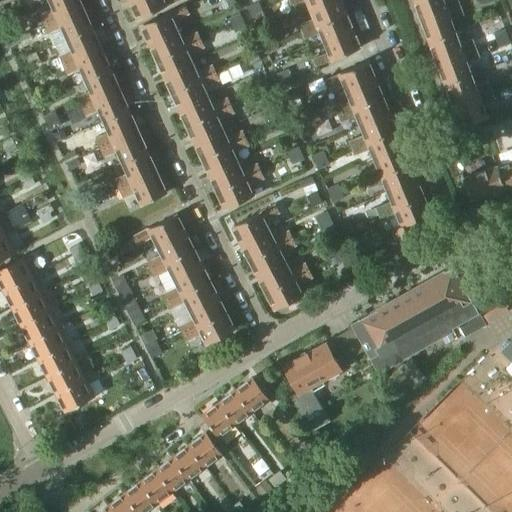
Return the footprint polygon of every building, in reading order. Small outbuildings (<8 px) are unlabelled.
[(78,0),(47,0),(52,10),(40,15),(44,24),(82,6),(78,0)] [(134,0),(130,2),(137,19),(177,0),(134,0)] [(287,0),(290,5),(302,0),(305,0),(309,8),(329,0),(287,0)] [(339,0),(329,0),(309,8),(313,19),(298,25),(300,31),(345,13),(339,0)] [(412,0),(420,21),(460,6),(457,0),(447,0),(443,1),(442,0),(412,0)] [(258,2),(247,7),(249,14),(261,9),(258,2)] [(82,6),(44,24),(48,33),(60,27),(65,38),(91,27),(82,6)] [(140,26),(148,44),(178,30),(173,20),(188,13),(185,6),(140,26)] [(460,6),(420,21),(428,43),(455,33),(450,20),(463,15),(460,6)] [(261,9),(249,14),(252,20),(264,15),(261,9)] [(345,13),(300,31),(303,39),(319,33),(323,42),(352,30),(345,13)] [(228,19),(231,25),(242,20),(240,14),(228,19)] [(242,20),(231,25),(234,32),(245,27),(242,20)] [(91,27),(65,38),(71,51),(48,61),(52,70),(100,48),(91,27)] [(13,29),(2,34),(5,41),(16,36),(13,29)] [(178,30),(148,44),(156,60),(200,39),(197,33),(182,39),(178,30)] [(352,30),(323,42),(327,53),(312,59),(315,66),(360,48),(352,30)] [(493,34),(496,41),(507,37),(504,30),(493,34)] [(455,33),(428,43),(436,63),(476,49),(472,39),(459,44),(455,33)] [(272,35),(261,40),(264,47),(275,42),(272,35)] [(16,36),(5,41),(9,48),(20,42),(16,36)] [(507,37),(496,41),(498,47),(509,43),(507,37)] [(200,39),(156,60),(163,75),(192,62),(188,53),(203,46),(200,39)] [(275,42),(264,47),(267,54),(278,49),(275,42)] [(243,52),(246,58),(257,53),(254,47),(243,52)] [(100,48),(52,70),(56,79),(79,69),(84,80),(109,68),(100,48)] [(476,49),(436,63),(444,85),(471,75),(466,62),(479,57),(476,49)] [(257,53),(246,58),(249,65),(260,60),(257,53)] [(192,62),(163,75),(171,92),(215,72),(212,65),(197,72),(192,62)] [(341,82),(345,92),(375,79),(368,62),(322,80),(326,88),(341,82)] [(295,66),(287,69),(276,74),(279,81),(290,76),(291,78),(298,75),(295,66)] [(109,68),(84,80),(89,92),(77,97),(81,106),(119,89),(109,68)] [(215,72),(171,92),(178,109),(208,96),(203,86),(218,79),(215,72)] [(452,106),(492,91),(488,81),(475,86),(471,75),(444,85),(452,106)] [(375,79),(345,92),(349,102),(334,108),(337,115),(382,96),(375,79)] [(257,85),(260,91),(272,87),(269,80),(257,85)] [(272,87),(260,91),(263,98),(274,93),(272,87)] [(119,89),(81,106),(85,115),(97,110),(102,121),(128,110),(119,89)] [(296,90),(285,95),(288,102),(299,97),(296,90)] [(492,91),(452,106),(460,127),(487,117),(482,104),(495,99),(492,91)] [(208,96),(178,109),(186,125),(230,105),(227,98),(212,105),(208,96)] [(382,96),(337,115),(340,122),(355,116),(359,125),(388,112),(382,96)] [(230,105),(186,125),(193,142),(223,128),(218,119),(233,112),(230,105)] [(128,110),(102,121),(108,133),(96,139),(100,148),(137,130),(128,110)] [(54,111),(43,117),(46,123),(57,118),(54,111)] [(272,117),(275,124),(286,119),(283,112),(272,117)] [(388,112),(359,125),(363,135),(347,141),(350,148),(395,129),(388,112)] [(57,118),(46,123),(50,130),(61,124),(57,118)] [(286,119),(275,124),(278,131),(289,126),(286,119)] [(309,119),(297,123),(300,130),(312,125),(309,119)] [(312,125),(300,130),(303,137),(315,132),(312,125)] [(223,128),(193,142),(201,158),(245,138),(242,131),(227,138),(223,128)] [(395,129),(350,148),(353,155),(368,149),(372,157),(402,145),(395,129)] [(489,129),(484,131),(487,143),(494,141),(489,129)] [(137,130),(100,148),(104,156),(116,151),(121,162),(147,151),(137,130)] [(484,131),(476,134),(480,146),(487,143),(484,131)] [(2,142),(5,148),(13,144),(11,138),(2,142)] [(245,138),(201,158),(208,175),(238,161),(233,151),(248,145),(245,138)] [(13,144),(5,148),(7,154),(16,149),(13,144)] [(402,145),(372,157),(376,168),(361,175),(364,181),(409,162),(402,145)] [(286,151),(289,157),(300,152),(297,146),(286,151)] [(74,151),(63,156),(66,163),(77,157),(74,151)] [(147,151),(121,162),(127,175),(114,180),(118,188),(156,171),(147,151)] [(323,151),(312,156),(314,163),(326,158),(323,151)] [(300,152),(289,157),(292,164),(303,159),(300,152)] [(77,157),(66,163),(69,169),(80,164),(77,157)] [(326,158),(314,163),(317,169),(329,164),(326,158)] [(238,161),(208,175),(215,190),(260,170),(257,164),(242,171),(238,161)] [(511,161),(496,167),(499,177),(498,178),(502,187),(502,188),(511,185),(511,161)] [(409,162),(364,181),(367,188),(382,182),(386,191),(415,178),(409,162)] [(470,199),(502,187),(498,178),(499,177),(496,167),(496,166),(462,178),(470,199)] [(260,170),(215,190),(224,208),(253,195),(248,184),(263,178),(260,170)] [(156,171),(118,188),(122,198),(135,192),(140,205),(166,193),(156,171)] [(19,177),(22,182),(31,178),(28,172),(19,177)] [(311,176),(300,181),(303,188),(314,183),(311,176)] [(31,178),(22,182),(25,188),(34,184),(31,178)] [(415,178),(386,191),(390,202),(375,208),(378,215),(423,196),(415,178)] [(340,191),(337,184),(326,189),(329,196),(340,191)] [(348,188),(340,191),(329,196),(332,203),(351,194),(348,188)] [(317,190),(306,196),(312,207),(322,202),(317,190)] [(94,191),(83,197),(86,203),(97,198),(94,191)] [(423,196),(378,215),(381,222),(396,216),(400,226),(400,227),(412,222),(430,214),(423,196)] [(97,198),(86,203),(89,210),(100,204),(97,198)] [(231,227),(240,244),(269,229),(264,219),(278,212),(275,204),(231,227)] [(37,211),(39,217),(48,212),(45,207),(37,211)] [(48,212),(39,217),(42,222),(51,218),(48,212)] [(316,217),(319,223),(330,218),(327,212),(316,217)] [(151,236),(156,245),(184,231),(176,214),(133,236),(136,243),(151,236)] [(330,218),(319,223),(322,230),(333,225),(330,218)] [(352,218),(341,223),(344,229),(355,224),(352,218)] [(420,240),(412,222),(400,227),(400,226),(392,230),(399,249),(420,240)] [(355,224),(344,229),(347,236),(358,231),(355,224)] [(269,229),(240,244),(249,261),(292,239),(288,231),(274,239),(269,229)] [(184,231),(156,245),(161,255),(146,263),(150,269),(193,247),(184,231)] [(4,235),(0,237),(0,259),(13,253),(4,235)] [(292,239),(249,261),(257,277),(286,262),(281,252),(295,245),(292,239)] [(70,249),(72,254),(81,250),(78,244),(70,249)] [(330,250),(333,257),(345,252),(342,245),(330,250)] [(116,246),(105,251),(109,258),(120,252),(116,246)] [(193,247),(150,269),(153,276),(168,269),(172,278),(201,264),(193,247)] [(81,250),(72,254),(75,260),(84,256),(81,250)] [(345,252),(333,257),(336,264),(348,259),(345,252)] [(0,268),(0,283),(3,289),(31,275),(22,258),(0,268)] [(355,275),(348,260),(337,264),(344,279),(355,275)] [(286,262),(257,277),(265,292),(308,271),(305,263),(290,271),(286,262)] [(201,264),(172,278),(177,288),(162,295),(166,301),(209,280),(201,264)] [(452,267),(350,324),(352,327),(365,350),(377,372),(408,354),(406,352),(477,312),(452,267)] [(308,271),(265,292),(274,309),(302,295),(297,284),(311,277),(308,271)] [(31,275),(3,289),(12,306),(39,292),(31,275)] [(123,275),(112,281),(115,287),(126,282),(123,275)] [(87,283),(90,289),(99,285),(96,278),(87,283)] [(209,280),(166,301),(169,308),(184,301),(188,310),(217,295),(209,280)] [(126,282),(115,287),(118,294),(129,288),(126,282)] [(99,285),(90,289),(93,295),(101,290),(99,285)] [(39,292),(12,306),(21,324),(49,310),(39,292)] [(217,295),(188,310),(193,320),(179,327),(182,334),(225,312),(217,295)] [(139,307),(128,313),(131,320),(142,314),(139,307)] [(49,310),(21,324),(29,341),(57,327),(49,310)] [(225,312),(182,334),(185,340),(200,333),(205,344),(234,329),(225,312)] [(104,317),(107,322),(116,318),(113,313),(104,317)] [(142,314),(131,320),(135,326),(145,320),(142,314)] [(116,318),(107,322),(109,328),(118,324),(116,318)] [(57,327),(29,341),(38,359),(66,344),(57,327)] [(352,327),(334,337),(347,360),(365,350),(352,327)] [(155,340),(144,345),(148,352),(159,346),(155,340)] [(511,341),(502,351),(511,361),(511,360),(511,341)] [(283,366),(297,392),(289,396),(309,431),(328,420),(312,392),(324,385),(321,380),(340,369),(325,342),(283,366)] [(66,344),(38,359),(47,376),(75,362),(66,344)] [(133,352),(130,346),(120,351),(123,358),(133,352)] [(159,346),(148,352),(151,358),(162,353),(159,346)] [(126,364),(140,357),(136,351),(133,352),(123,358),(126,364)] [(383,382),(400,401),(426,378),(417,368),(412,358),(406,363),(406,362),(383,382)] [(75,362),(47,376),(56,393),(84,379),(75,362)] [(157,366),(165,383),(173,380),(170,374),(168,375),(163,363),(157,366)] [(129,375),(134,386),(148,380),(143,369),(129,375)] [(252,378),(235,390),(250,410),(267,398),(252,378)] [(84,379),(56,393),(65,411),(93,396),(84,379)] [(235,390),(219,402),(234,423),(250,410),(235,390)] [(217,435),(234,423),(219,402),(202,415),(217,435)] [(205,433),(187,446),(202,467),(220,453),(205,433)] [(187,446),(172,458),(187,478),(202,467),(187,446)] [(307,450),(306,451),(300,455),(307,464),(314,459),(307,450)] [(172,458),(156,470),(171,490),(187,478),(172,458)] [(289,463),(278,471),(273,475),(282,485),(297,473),(289,463)] [(156,470),(140,482),(155,502),(171,490),(156,470)] [(282,485),(273,475),(268,479),(276,489),(282,485)] [(140,482),(123,495),(135,511),(142,511),(155,502),(140,482)] [(135,511),(123,495),(107,506),(111,511),(135,511)] [(238,503),(233,506),(236,511),(239,511),(243,509),(238,503)]
